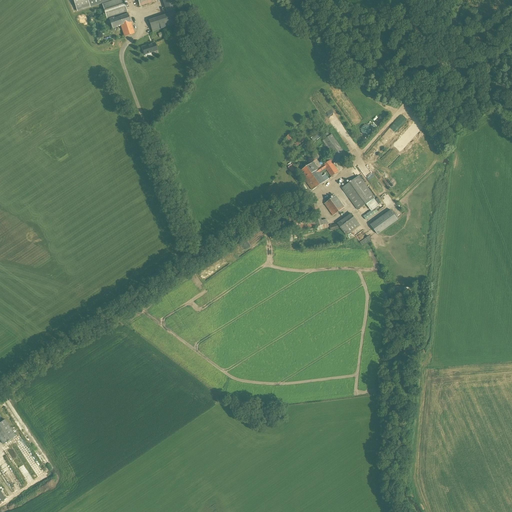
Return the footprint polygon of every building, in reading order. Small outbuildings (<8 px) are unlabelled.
[(134,34),(123,0),(73,0),(77,11),(109,0),(112,0),(113,1),(102,4),(105,14),(111,17),(117,15),(118,17),(114,18),(114,17),(109,19),(109,20),(108,20),(107,21),(108,24),(109,24),(111,24),(112,29),(117,27),(117,26),(120,25),(124,37),(134,34)] [(149,22),(153,33),(175,25),(172,14),(149,22)] [(145,55),(157,51),(155,42),(142,47),(145,55)] [(372,133),(372,131),(372,129),(372,128),(370,126),(369,125),(367,125),(366,125),(365,125),(364,125),(363,126),(362,126),(361,128),(361,129),(360,130),(360,131),(361,132),(361,133),(362,134),(362,135),(363,136),(364,136),(366,136),(367,136),(369,136),(370,135),(371,134),(372,133)] [(330,136),(327,132),(324,135),(326,138),(322,141),(333,156),(329,158),(331,160),(327,162),(325,158),(319,163),(317,160),(319,158),(319,157),(320,157),(317,154),(312,158),(314,160),(313,161),(314,162),(300,171),(306,180),(305,181),(312,191),(329,179),(326,174),(323,176),(321,174),(327,170),(331,177),(339,172),(333,164),(337,161),(339,165),(349,159),(332,134),(330,136)] [(290,133),(286,138),(290,142),(294,137),(290,133)] [(342,188),(358,211),(375,198),(359,175),(342,188)] [(333,216),(345,207),(336,195),(324,204),(333,216)] [(322,220),(316,202),(309,204),(312,217),(294,221),(295,229),(316,226),(316,227),(317,231),(329,227),(327,219),(322,220)] [(378,212),(375,208),(363,216),(366,221),(378,212)] [(378,235),(398,220),(391,210),(370,225),(378,235)] [(346,236),(360,225),(351,213),(337,223),(329,226),(331,231),(340,228),(346,236)] [(362,246),(371,240),(368,236),(360,242),(362,246)] [(412,297),(412,287),(404,287),(393,286),(393,298),(404,298),(404,297),(412,297)] [(0,439),(3,444),(16,436),(5,420),(0,422),(0,439)] [(9,456),(16,451),(12,445),(5,450),(9,456)]
